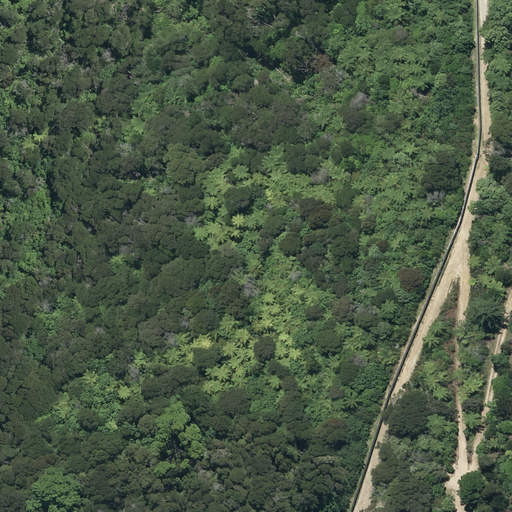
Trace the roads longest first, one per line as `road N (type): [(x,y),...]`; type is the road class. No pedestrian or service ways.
road 1 (track): [(483,0),(486,147),(463,244),(464,499)]
road 2 (track): [(463,244),(396,398),(360,511)]
road 3 (track): [(511,300),(464,499)]
